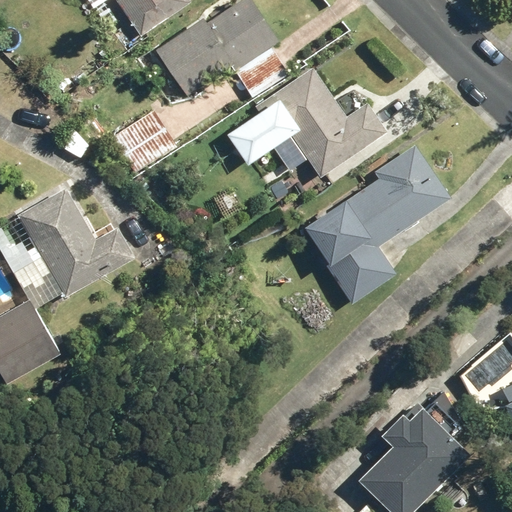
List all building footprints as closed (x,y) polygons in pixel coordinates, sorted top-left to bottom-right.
[(199,2),(197,0),(90,0),(97,11),(113,0),(121,0),(148,37),(199,2)] [(237,67),(259,99),(294,75),(276,49),(286,42),(256,0),(247,0),(213,23),(209,17),(161,50),(193,97),(237,67)] [(12,25),(25,40),(36,32),(24,15),(12,25)] [(299,136),(328,179),(395,133),(376,104),(371,108),(361,93),(344,104),(320,69),(267,106),(270,110),(234,135),(256,166),(299,136)] [(118,139),(141,173),(182,147),(159,112),(118,139)] [(362,302),(402,275),(383,247),(457,197),(421,144),(381,172),(386,179),(312,229),(362,302)] [(98,233),(72,189),(23,217),(70,300),(144,259),(125,229),(120,231),(115,223),(98,233)] [(0,368),(11,388),(66,356),(35,301),(0,320),(0,368)] [(361,476),(397,511),(413,511),(473,452),(426,402),(397,430),(402,435),(361,476)]
